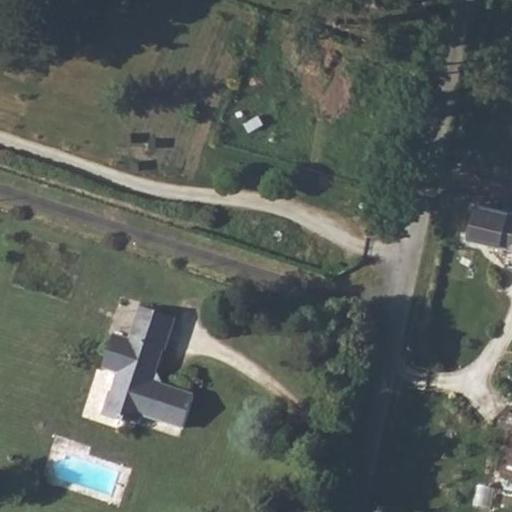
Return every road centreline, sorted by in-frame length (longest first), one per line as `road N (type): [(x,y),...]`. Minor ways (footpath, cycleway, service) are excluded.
road 1 (unclassified): [(397,316),(0,190)]
road 2 (unclassified): [(397,316),(470,0)]
road 3 (unclassified): [(358,511),(397,316)]
